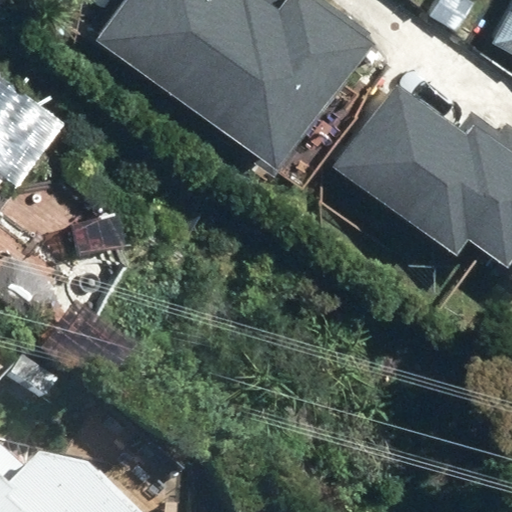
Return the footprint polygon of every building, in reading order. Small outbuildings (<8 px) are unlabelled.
[(245,0),(104,0),(80,36),(260,155),(339,36),(284,0),(257,0),(254,6),(245,0)] [(511,0),(510,0),(491,34),(511,46),(511,0)] [(0,104),(14,85),(0,75),(0,104)] [(511,276),(511,185),(380,94),(308,197),(419,275),(437,249),(500,293),(511,276)] [(29,342),(7,376),(45,401),(68,367),(29,342)] [(0,511),(128,511),(47,434),(19,463),(0,444),(0,511)]
